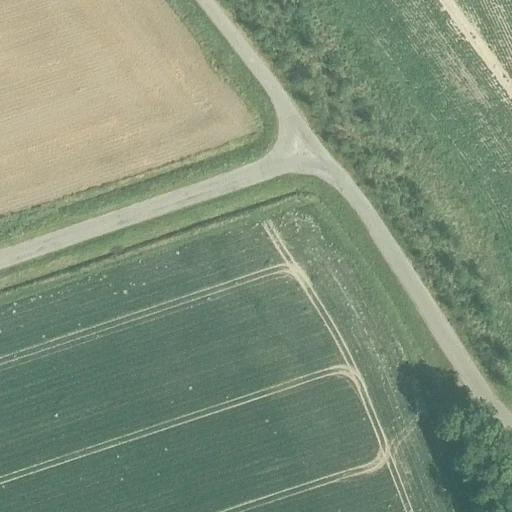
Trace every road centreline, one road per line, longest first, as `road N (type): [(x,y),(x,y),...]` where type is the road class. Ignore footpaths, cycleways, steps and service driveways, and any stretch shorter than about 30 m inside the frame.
road 1 (unclassified): [(511,421),(483,393),(310,150)]
road 2 (unclassified): [(0,255),(310,150)]
road 3 (unclassified): [(310,150),(203,0)]
